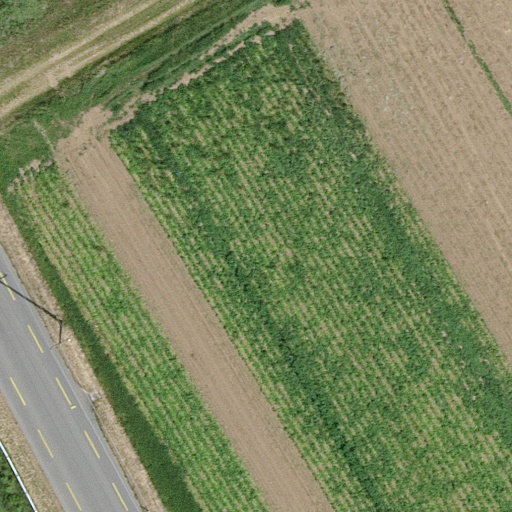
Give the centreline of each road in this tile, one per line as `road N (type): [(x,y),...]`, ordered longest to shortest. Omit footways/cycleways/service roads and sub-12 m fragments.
road 1 (tertiary): [(0,311),(107,511)]
road 2 (track): [(0,109),(190,0)]
